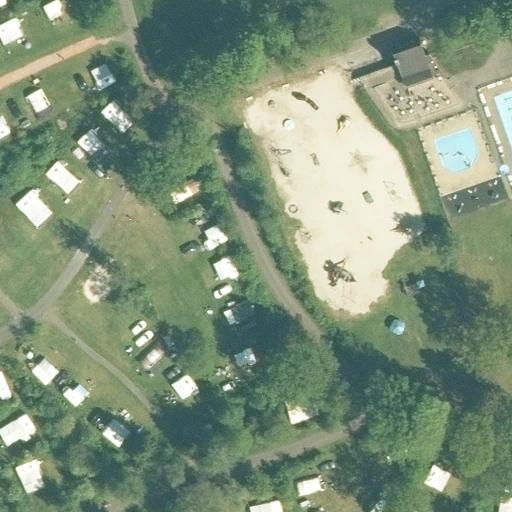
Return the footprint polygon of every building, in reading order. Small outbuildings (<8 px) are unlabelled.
[(391,48),(406,89),(435,79),(419,37),(391,48)] [(107,103),(124,122),(134,113),(117,94),(107,103)] [(69,182),(79,172),(62,156),(52,166),(69,182)] [(35,211),(47,201),(36,187),(24,197),(35,211)] [(9,380),(0,381),(0,401),(13,399),(9,380)] [(317,400),(291,403),(293,418),(319,415),(317,400)] [(28,456),(10,466),(21,486),(39,476),(28,456)]
